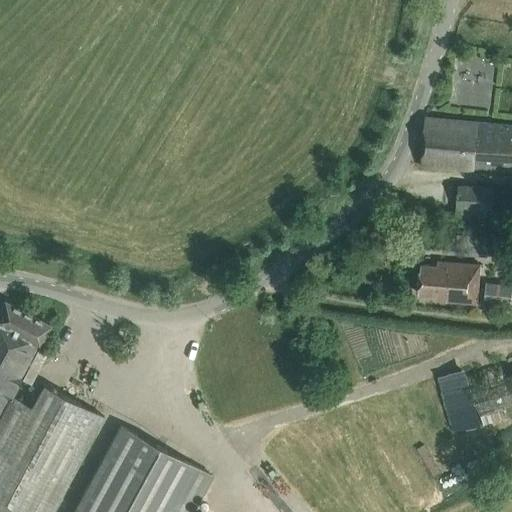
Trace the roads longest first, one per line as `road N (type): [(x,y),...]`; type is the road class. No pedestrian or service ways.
road 1 (unclassified): [(0,281),(159,319),(215,307),(287,267),(352,217),(391,171),(418,112),(450,0)]
road 2 (track): [(511,339),(202,438)]
